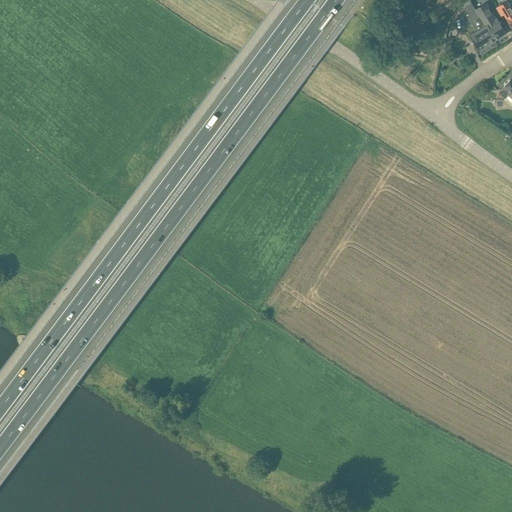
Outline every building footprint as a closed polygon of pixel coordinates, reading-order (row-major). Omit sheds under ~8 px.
[(474,11),(476,10),(470,0),(462,0),(460,3),(463,9),(459,11),(468,25),(478,18),(474,11)] [(511,9),(507,1),(496,8),(501,17),(504,15),(507,19),(511,27),(511,9)] [(487,3),(476,10),(474,11),(478,18),(483,25),(493,42),(507,34),(497,18),(497,19),(487,3)] [(483,25),(474,31),(477,35),(472,39),(480,51),(485,48),(485,47),(493,42),(483,25)] [(450,51),(453,39),(447,37),(443,49),(450,51)] [(511,78),(502,89),(503,89),(499,92),(505,98),(508,95),(511,98),(511,78)]
